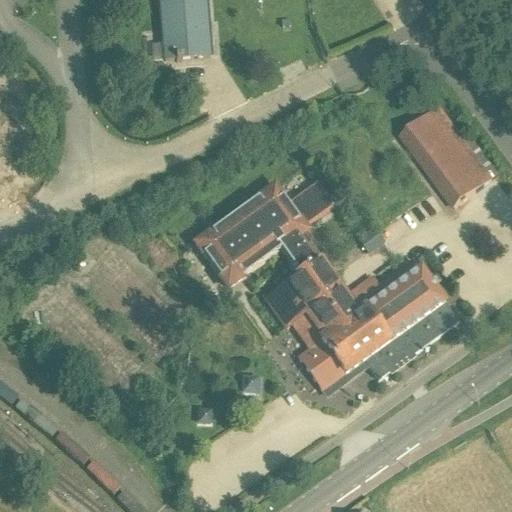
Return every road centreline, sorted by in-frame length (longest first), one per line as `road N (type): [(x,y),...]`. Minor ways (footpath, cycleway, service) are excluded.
road 1 (unclassified): [(443,27),(176,152),(83,168)]
road 2 (secondary): [(300,511),(511,361)]
road 3 (unclassified): [(511,147),(469,89),(443,27)]
